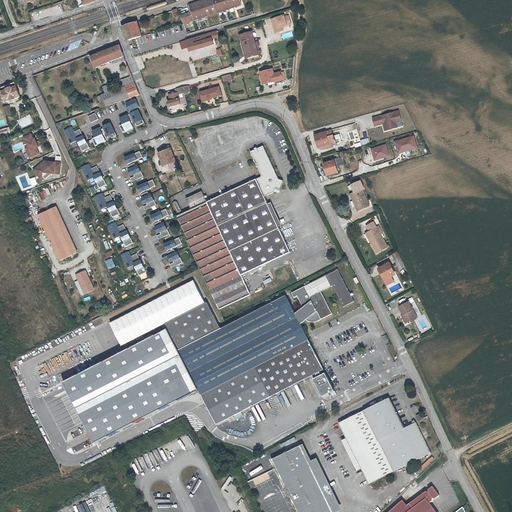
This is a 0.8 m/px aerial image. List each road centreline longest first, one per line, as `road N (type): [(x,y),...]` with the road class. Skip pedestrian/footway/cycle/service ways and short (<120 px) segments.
road 1 (unclassified): [(481,511),(288,116),(263,102),(166,121)]
road 2 (residential): [(166,121),(108,153),(160,274),(148,285)]
road 3 (residential): [(28,72),(72,169),(60,201),(86,265)]
road 4 (unknown): [(414,377),(331,423),(341,511)]
